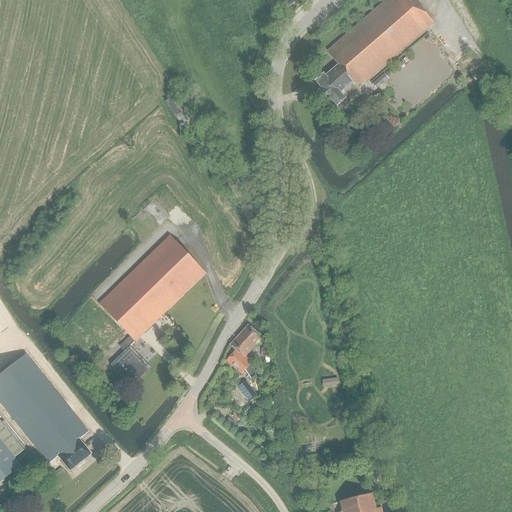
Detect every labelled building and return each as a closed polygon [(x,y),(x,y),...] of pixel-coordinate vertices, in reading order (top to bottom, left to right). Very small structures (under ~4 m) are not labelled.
[(433,23),(413,0),(385,0),(326,52),(338,65),(325,76),(323,74),(315,81),(321,89),(319,90),(328,101),(330,99),(336,106),(345,99),(341,94),(344,92),(343,91),(353,82),(357,86),(363,82),(365,83),(433,23)] [(511,35),(492,0),(487,0),(469,10),(493,52),(511,41),(511,35)] [(384,74),(372,84),(376,89),(389,79),(384,74)] [(175,116),(180,113),(170,98),(165,101),(175,116)] [(111,365),(114,368),(132,387),(148,370),(128,349),(206,274),(170,236),(99,305),(130,337),(120,347),(124,352),(111,365)] [(244,358),(246,356),(262,338),(248,325),(230,345),(236,350),(244,358)] [(253,362),(246,356),(244,358),(236,350),(227,361),(241,374),(245,370),(251,379),(256,373),(250,364),(253,362)] [(26,356),(0,377),(0,402),(1,402),(6,410),(3,412),(7,417),(10,414),(36,447),(41,452),(44,456),(46,455),(51,462),(58,456),(70,471),(91,454),(83,445),(88,441),(88,440),(84,435),(70,417),(73,415),(26,356)] [(338,378),(328,379),(329,386),(338,385),(338,378)] [(246,381),(237,387),(249,403),(257,396),(258,396),(256,395),(246,381)] [(237,411),(232,416),(237,421),(241,416),(237,411)] [(0,415),(0,485),(25,467),(4,439),(7,436),(5,434),(11,429),(0,415)] [(382,511),(381,508),(376,510),(372,494),(340,502),(342,511),(382,511)]
